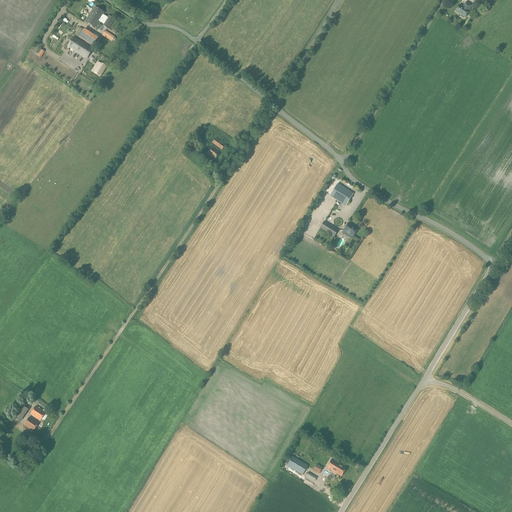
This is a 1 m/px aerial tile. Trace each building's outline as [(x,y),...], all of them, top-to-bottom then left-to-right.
[(468,10),(471,6),(466,2),(463,7),(459,5),(455,12),(461,15),(460,16),(464,18),(464,17),(465,18),(469,11),(468,10)] [(95,28),(100,20),(104,23),(102,25),(108,29),(114,20),(104,13),(95,7),(85,22),(95,28)] [(79,28),(75,34),(75,35),(79,37),(83,30),(79,28)] [(105,30),(102,35),(112,42),(115,37),(105,30)] [(93,35),(88,43),(93,47),(98,38),(93,35)] [(74,37),(68,46),(87,58),(93,49),(74,37)] [(40,49),(36,56),(40,58),(44,52),(40,49)] [(100,63),(94,73),(100,77),(106,67),(100,63)] [(213,134),(207,130),(203,135),(210,139),(213,134)] [(225,145),(216,138),(212,143),(222,150),(225,145)] [(212,146),(207,154),(215,159),(220,152),(212,146)] [(200,169),(207,173),(209,169),(203,165),(200,169)] [(330,196),(345,206),(353,194),(338,184),(330,196)] [(337,219),(334,222),(339,227),(342,223),(337,219)] [(320,228),(332,236),(332,237),(333,238),(338,230),(324,222),(320,228)] [(348,223),(343,230),(353,236),(357,229),(348,223)] [(336,247),(340,249),(344,241),(340,239),(336,247)] [(357,242),(351,240),(348,250),(354,252),(357,242)] [(45,414),(46,413),(36,406),(30,414),(40,421),(41,420),(45,414)] [(38,423),(29,417),(24,425),(33,431),(38,423)] [(302,475),(304,472),(308,466),(304,463),(299,460),(293,456),(290,460),(287,466),(302,475)] [(341,476),(346,468),(340,465),(340,464),(334,460),(332,459),(331,460),(326,468),(335,473),(341,476)] [(319,473),(322,468),(316,465),(314,470),(319,473)] [(314,482),(317,478),(308,472),(305,477),(314,482)]
